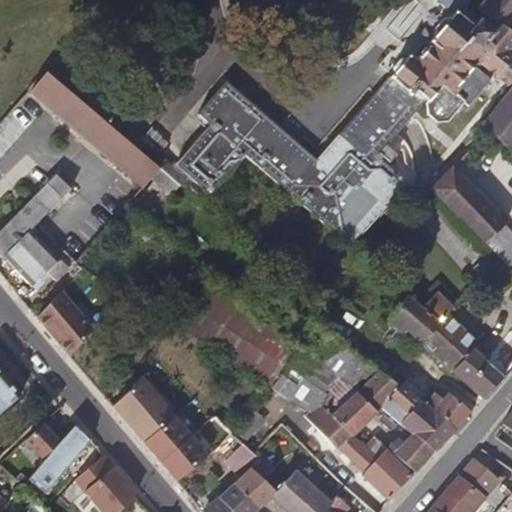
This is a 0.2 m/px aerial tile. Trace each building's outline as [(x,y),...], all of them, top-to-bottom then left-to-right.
[(439,0),(453,11),(455,10),(459,13),(463,17),(466,14),(463,10),(462,6),(462,1),(462,0),(439,0)] [(511,0),(483,0),(477,7),(495,22),(509,33),(511,28),(511,24),(509,22),(511,19),(511,0)] [(510,54),(511,51),(511,48),(510,46),(511,44),(511,36),(509,33),(495,22),(489,29),(478,21),(476,22),(473,26),(463,17),(459,13),(455,10),(453,11),(451,15),(447,16),(442,18),(439,20),(435,25),(434,29),(434,35),(432,36),(430,40),(432,43),(429,45),(428,47),(426,50),(421,55),(417,61),(409,53),(404,58),(401,58),(398,59),(397,61),(393,66),(393,72),(390,75),(389,77),(392,79),(393,79),(396,82),(400,84),(405,89),(408,92),(412,88),(415,90),(409,96),(418,104),(420,104),(423,100),(424,99),(427,100),(427,101),(427,103),(426,104),(427,109),(428,111),(426,114),(423,117),(437,129),(442,124),(448,124),(454,116),(465,102),(454,93),(461,85),(470,75),(476,68),(480,63),(511,89),(511,88),(511,59),(508,57),(510,54)] [(493,83),(476,68),(470,75),(461,85),(454,93),(465,102),(471,108),(493,83)] [(142,192),(161,171),(48,72),(29,93),(142,192)] [(393,184),(401,175),(386,160),(376,152),(381,148),(393,132),(411,112),(418,104),(409,96),(415,90),(412,88),(408,92),(405,89),(400,84),(396,82),(393,79),(392,79),(371,103),(346,131),(324,157),(318,164),(301,149),(288,139),(272,125),(263,129),(256,133),(247,137),(238,142),(235,144),(246,153),(254,161),(280,181),(292,191),(307,204),(321,215),(326,220),(330,223),(333,227),(339,232),(346,239),(355,228),(371,210),(393,184)] [(272,125),(243,102),(222,84),(198,113),(211,124),(235,144),(238,142),(247,137),(256,133),(263,129),(272,125)] [(511,88),(511,89),(496,109),(482,126),(490,132),(511,152),(511,88)] [(229,150),(235,144),(211,124),(175,167),(185,175),(198,186),(208,176),(221,160),(229,150)] [(211,196),(231,173),(246,153),(235,144),(229,150),(221,160),(208,176),(198,186),(202,189),(206,193),(211,196)] [(484,201),(467,183),(452,166),(429,186),(440,196),(463,221),(485,243),(501,258),(504,262),(509,267),(511,263),(511,232),(510,231),(503,223),(504,222),(496,214),(484,201)] [(162,171),(155,181),(174,194),(181,184),(162,171)] [(49,207),(71,186),(57,172),(36,192),(49,207)] [(50,248),(34,232),(30,228),(34,224),(39,219),(49,207),(36,192),(23,204),(12,216),(0,227),(0,256),(4,253),(16,265),(33,282),(45,272),(46,275),(51,271),(55,276),(67,264),(50,248)] [(402,287),(380,268),(371,261),(367,266),(364,269),(361,273),(366,276),(369,278),(373,282),(377,285),(382,280),(386,283),(391,287),(396,292),(402,287)] [(302,345),(259,309),(236,290),(228,283),(218,275),(175,326),(185,332),(210,349),(242,370),(271,389),(273,385),(277,380),(282,373),(302,345)] [(95,326),(62,288),(51,300),(38,313),(50,327),(71,352),(75,348),(95,326)] [(438,301),(443,297),(438,292),(433,297),(438,301)] [(440,321),(437,318),(430,313),(425,308),(421,305),(409,294),(404,300),(397,309),(389,319),(399,326),(405,331),(410,328),(417,335),(423,340),(427,337),(431,332),(440,321)] [(475,340),(466,332),(458,324),(447,313),(440,321),(431,332),(427,337),(423,340),(433,351),(442,360),(452,369),(462,358),(471,348),(474,345),(477,341),(475,340)] [(511,365),(511,328),(501,341),(491,352),(487,357),(484,360),(489,364),(496,371),(503,377),(511,365)] [(383,371),(371,361),(340,339),(328,330),(324,335),(318,344),(311,352),(332,368),(338,372),(342,375),(359,390),(378,407),(381,405),(385,401),(389,396),(394,392),(402,384),(396,380),(391,376),(383,371)] [(491,352),(478,341),(477,341),(474,345),(471,348),(484,360),(487,357),(491,352)] [(332,368),(311,352),(305,347),(302,345),(282,373),(294,384),(289,391),(311,405),(318,400),(328,389),(342,375),(338,372),(332,368)] [(376,357),(383,350),(380,347),(372,352),(376,357)] [(402,360),(397,356),(384,348),(383,350),(376,357),(371,361),(383,371),(391,376),(397,369),(404,362),(402,360)] [(496,371),(489,364),(484,360),(471,348),(462,358),(452,369),(484,398),(489,394),(494,388),(498,382),(503,377),(496,371)] [(0,407),(18,393),(0,369),(0,407)] [(294,384),(282,373),(277,380),(273,385),(271,389),(284,398),(289,391),(294,384)] [(359,390),(342,375),(328,389),(318,400),(339,419),(353,432),(368,417),(378,407),(359,390)] [(145,378),(110,408),(178,488),(214,458),(145,378)] [(421,398),(418,395),(409,387),(405,384),(403,383),(402,384),(394,392),(411,409),(419,402),(421,398)] [(311,405),(289,391),(284,398),(305,412),(311,405)] [(455,429),(440,415),(433,408),(426,403),(421,398),(419,402),(411,409),(394,392),(389,396),(385,401),(381,405),(393,415),(404,424),(409,428),(412,430),(421,437),(435,450),(446,438),(455,429)] [(473,410),(465,404),(453,395),(449,392),(448,392),(442,397),(436,392),(430,398),(426,403),(433,408),(440,415),(455,429),(473,410)] [(353,432),(339,419),(318,400),(311,405),(305,412),(302,414),(300,415),(298,416),(290,424),(286,429),(289,432),(299,442),(317,458),(332,442),(347,456),(365,473),(363,477),(384,495),(388,499),(393,493),(400,485),(412,474),(398,460),(391,453),(387,447),(379,456),(363,441),(353,432)] [(250,427),(256,421),(251,416),(233,434),(238,440),(250,427)] [(290,424),(284,418),(279,423),(283,426),(286,429),(290,424)] [(115,466),(76,419),(25,472),(31,479),(41,488),(69,457),(75,462),(83,453),(106,474),(115,466)] [(435,450),(421,437),(412,430),(407,437),(394,450),(408,464),(415,470),(421,464),(429,456),(435,450)] [(235,452),(243,445),(238,440),(233,434),(231,433),(229,434),(226,438),(231,443),(228,446),(232,448),(235,452)] [(252,465),(255,463),(258,459),(251,451),(243,445),(235,452),(231,456),(226,460),(226,461),(241,477),(248,470),(251,468),(252,465)] [(231,456),(235,452),(232,448),(224,456),(226,460),(231,456)] [(495,468),(488,463),(481,458),(477,463),(476,466),(490,476),(495,468)] [(490,476),(476,466),(472,463),(469,468),(466,473),(470,476),(483,484),(490,476)] [(266,483),(260,477),(253,470),(251,468),(248,470),(241,477),(235,482),(245,491),(252,499),(260,507),(271,498),(273,495),(275,492),(266,483)] [(331,502),(305,479),(294,470),(275,492),(273,495),(271,498),(273,499),(276,501),(283,508),(287,511),(321,511),(322,511),(331,502)] [(23,487),(31,479),(25,472),(16,481),(19,483),(23,487)] [(470,511),(476,505),(484,496),(480,492),(474,488),(468,483),(462,478),(460,477),(458,479),(455,483),(451,488),(448,490),(446,490),(442,496),(438,500),(434,507),(437,509),(440,511),(441,511),(470,511)] [(254,511),(260,507),(252,499),(245,491),(235,482),(220,496),(204,511),(205,511),(254,511)] [(358,497),(346,486),(341,491),(337,495),(349,507),(358,497)] [(113,511),(119,506),(108,494),(90,511),(113,511)] [(344,511),(349,507),(337,495),(331,502),(322,511),(321,511),(344,511)]
